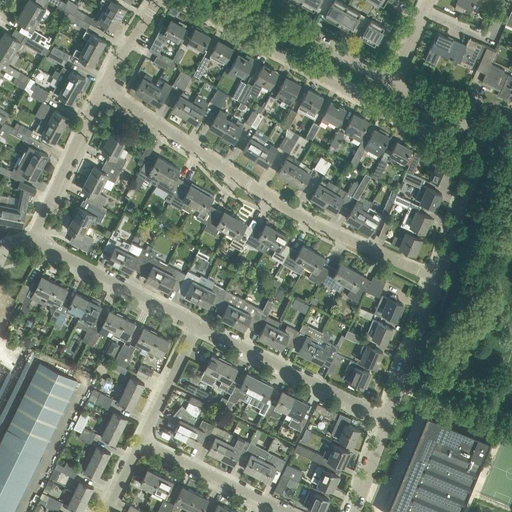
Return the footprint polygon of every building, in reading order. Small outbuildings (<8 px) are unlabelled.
[(28,0),(23,9),(40,19),(46,9),(31,0),(28,0)] [(100,8),(106,12),(120,19),(126,8),(111,0),(100,0),(100,1),(103,2),(100,8)] [(314,8),(320,12),(326,0),(302,0),(301,3),(314,10),(314,8)] [(347,5),(337,0),(326,0),(320,12),(325,15),(325,16),(338,23),(347,5)] [(457,0),(454,8),(463,12),(465,7),(471,9),(474,3),(474,4),(475,1),(475,0),(457,0)] [(66,18),(66,17),(69,11),(59,5),(58,5),(55,11),(66,18)] [(351,29),(357,32),(366,16),(347,5),(338,23),(350,30),(351,29)] [(75,8),(72,13),(90,23),(94,25),(97,19),(88,15),(75,8)] [(19,31),(28,36),(37,42),(48,48),(53,41),(34,29),(40,19),(23,9),(17,20),(24,24),(19,31)] [(90,23),(72,13),(69,11),(66,17),(88,28),(90,23)] [(100,22),(114,30),(120,19),(106,12),(100,22)] [(357,32),(362,35),(361,37),(374,44),(384,26),(366,16),(357,32)] [(160,28),(153,43),(160,47),(162,42),(165,43),(169,36),(178,41),(183,32),(187,24),(186,24),(179,21),(178,23),(171,20),(165,31),(160,28)] [(210,36),(196,28),(188,42),(202,50),(210,36)] [(5,32),(0,39),(0,43),(15,52),(21,43),(23,44),(28,36),(19,31),(16,29),(12,36),(5,32)] [(89,39),(86,46),(99,53),(105,41),(86,31),(84,36),(89,39)] [(473,65),(482,44),(469,38),(466,45),(437,32),(425,60),(435,64),(441,51),(446,53),(446,54),(451,56),(451,57),(454,58),(460,60),(460,59),(473,65)] [(232,48),(218,40),(209,57),(223,65),(232,48)] [(37,42),(34,47),(45,53),(48,48),(37,42)] [(0,57),(8,63),(15,52),(0,43),(0,57)] [(54,46),(51,51),(67,59),(69,54),(54,46)] [(99,53),(86,46),(83,51),(77,48),(73,54),(93,65),(99,53)] [(505,70),(490,64),(496,51),(487,47),(480,62),(486,65),(483,72),(486,73),(482,81),(497,87),(497,86),(502,88),(499,95),(511,101),(511,100),(511,97),(511,75),(504,72),(505,70)] [(178,49),(175,54),(172,61),(178,64),(184,52),(178,49)] [(64,65),(67,59),(51,51),(48,56),(64,65)] [(244,77),(253,59),(246,55),(245,58),(238,54),(227,74),(234,77),(237,73),(244,77)] [(204,55),(193,75),(199,78),(210,58),(204,55)] [(156,56),(153,62),(165,69),(169,63),(163,60),(157,57),(156,56)] [(278,72),(264,65),(252,86),(259,90),(262,85),(269,89),(278,72)] [(65,83),(79,90),(85,78),(65,68),(63,73),(65,74),(62,81),(65,83)] [(20,71),(17,77),(27,83),(30,78),(20,71)] [(178,87),(187,74),(181,71),(174,84),(178,87)] [(147,99),(156,85),(150,81),(152,78),(145,74),(135,91),(147,99)] [(191,77),(187,74),(178,87),(183,90),(191,77)] [(24,89),(27,83),(17,77),(13,83),(24,89)] [(300,84),(286,77),(276,96),(290,103),(300,84)] [(52,91),(72,102),(79,90),(65,83),(62,81),(59,79),(52,91)] [(159,79),(156,85),(147,99),(159,106),(172,85),(166,81),(165,83),(159,79)] [(241,80),(232,97),(238,100),(247,83),(241,80)] [(31,89),(34,90),(46,97),(49,91),(35,83),(31,89)] [(215,105),(223,92),(218,89),(210,102),(215,105)] [(323,96),(309,89),(298,108),(306,112),(308,109),(314,112),(323,96)] [(43,102),(46,97),(34,90),(31,95),(43,102)] [(172,109),(184,116),(192,103),(187,100),(189,96),(183,92),(172,109)] [(228,95),(223,92),(215,105),(220,108),(228,95)] [(270,95),(263,107),(269,110),(275,98),(270,95)] [(192,103),(184,116),(196,123),(209,103),(202,99),(200,102),(194,99),(192,103)] [(337,124),(345,108),(339,105),(339,104),(337,103),(337,104),(331,101),(321,121),(327,124),(329,120),(337,124)] [(254,110),(259,112),(260,113),(263,107),(258,104),(254,110)] [(41,119),(62,130),(69,118),(48,106),(41,119)] [(0,107),(0,114),(6,119),(10,113),(0,107)] [(291,109),(283,126),(288,129),(297,112),(291,109)] [(209,127),(221,134),(229,120),(224,117),(226,114),(220,110),(209,127)] [(251,126),(258,114),(252,111),(245,122),(251,126)] [(259,112),(258,114),(251,126),(256,129),(265,115),(260,113),(259,112)] [(365,127),(366,125),(368,121),(354,113),(344,131),(351,135),(353,138),(361,142),(366,132),(363,130),(365,127)] [(35,130),(56,141),(62,130),(41,119),(35,130)] [(221,134),(234,141),(244,124),(238,120),(236,124),(229,120),(221,134)] [(16,128),(18,129),(30,136),(33,130),(21,124),(17,122),(14,127),(16,128)] [(313,122),(305,138),(311,142),(320,125),(313,122)] [(27,141),(30,136),(18,129),(16,128),(14,127),(8,125),(6,129),(27,141)] [(113,129),(108,139),(122,147),(127,139),(135,143),(137,138),(123,131),(122,133),(113,129)] [(380,129),(379,131),(374,129),(364,148),(378,155),(389,136),(388,136),(389,134),(380,129)] [(338,130),(327,151),(333,154),(344,133),(338,130)] [(294,132),(291,138),(283,150),(289,154),(300,135),(294,132)] [(243,151),(255,159),(263,145),(258,142),(260,139),(253,134),(243,151)] [(283,150),(291,138),(286,135),(279,148),(283,150)] [(119,154),(122,147),(108,139),(101,151),(110,156),(107,163),(121,170),(127,158),(119,154)] [(404,162),(411,148),(397,141),(387,159),(392,162),(394,157),(404,162)] [(21,155),(27,159),(42,167),(48,155),(28,144),(21,155)] [(141,157),(146,160),(154,147),(148,144),(141,157)] [(269,149),(263,145),(255,159),(259,161),(257,163),(265,168),(267,165),(277,149),(271,146),(269,149)] [(358,147),(349,163),(356,167),(364,151),(358,147)] [(414,153),(406,171),(413,174),(420,155),(414,153)] [(15,167),(35,179),(42,167),(27,159),(21,155),(15,167)] [(157,184),(169,163),(158,156),(153,165),(145,161),(138,174),(150,180),(157,184)] [(278,172),(289,179),(297,166),(293,163),(295,160),(288,156),(278,172)] [(319,171),(326,159),(320,156),(313,168),(319,171)] [(332,163),(326,159),(319,171),(324,175),(332,163)] [(381,159),(372,176),(378,180),(387,162),(381,159)] [(452,169),(437,163),(435,162),(432,169),(434,170),(430,178),(438,182),(439,181),(446,184),(446,183),(448,184),(451,178),(449,177),(452,169)] [(94,166),(88,177),(103,184),(107,176),(115,181),(121,170),(107,163),(102,171),(94,166)] [(166,199),(171,202),(178,189),(182,182),(175,178),(180,169),(169,163),(157,184),(164,189),(170,192),(166,199)] [(0,166),(0,171),(10,177),(13,171),(0,166)] [(289,179),(302,187),(312,170),(305,166),(303,169),(297,166),(289,179)] [(424,179),(413,174),(406,171),(403,178),(421,186),(415,199),(435,208),(436,207),(437,208),(440,202),(438,201),(442,193),(422,184),(424,179)] [(366,173),(360,184),(352,196),(358,199),(372,176),(366,173)] [(99,192),(103,184),(88,177),(82,189),(91,193),(87,201),(88,202),(101,208),(107,197),(99,192)] [(311,197),(323,204),(335,185),(329,180),(327,183),(321,180),(311,197)] [(352,196),(360,184),(354,180),(347,192),(352,196)] [(28,200),(29,193),(33,195),(36,188),(21,181),(18,188),(22,190),(20,198),(18,207),(12,206),(9,222),(23,225),(28,200)] [(178,189),(171,202),(182,208),(187,199),(195,203),(202,191),(191,184),(186,193),(178,189)] [(335,185),(323,204),(335,211),(347,191),(335,185)] [(392,188),(382,212),(388,214),(398,191),(392,188)] [(202,191),(195,203),(202,208),(198,216),(208,222),(212,215),(215,210),(208,206),(214,195),(203,189),(202,191)] [(0,220),(9,222),(12,206),(6,205),(8,196),(0,194),(0,220)] [(397,195),(394,201),(409,208),(412,202),(397,195)] [(346,218),(358,225),(366,212),(368,209),(356,201),(346,218)] [(75,215),(74,217),(88,225),(92,217),(101,222),(106,211),(101,208),(88,202),(85,209),(79,206),(78,208),(76,207),(73,214),(75,215)] [(410,226),(421,230),(425,231),(431,217),(412,208),(408,215),(413,218),(410,226)] [(366,212),(358,225),(370,232),(380,216),(368,209),(366,212)] [(212,215),(208,222),(205,228),(216,234),(220,229),(226,233),(236,217),(224,211),(219,219),(212,215)] [(85,249),(88,243),(89,244),(92,237),(84,233),(88,225),(74,217),(67,229),(76,234),(75,236),(73,235),(70,242),(85,249)] [(241,249),(246,240),(248,236),(241,232),(246,223),(236,217),(226,233),(234,237),(231,243),(241,249)] [(386,219),(378,237),(384,240),(392,222),(386,219)] [(260,241),(267,245),(276,229),(266,223),(261,232),(253,228),(248,236),(246,240),(257,247),(260,241)] [(276,229),(267,245),(275,250),(272,255),(283,262),(290,249),(283,245),(288,236),(276,229)] [(109,238),(103,250),(111,254),(108,260),(119,266),(131,244),(122,239),(120,243),(116,241),(120,233),(113,230),(109,238)] [(403,240),(394,236),(391,243),(415,254),(421,239),(407,232),(403,240)] [(141,269),(148,255),(150,252),(131,243),(131,244),(119,266),(131,272),(134,265),(141,269)] [(297,263),(304,267),(314,251),(303,244),(298,253),(290,249),(283,262),(294,268),(297,263)] [(319,283),(321,280),(327,270),(320,266),(325,257),(314,251),(304,267),(312,272),(308,277),(319,283)] [(150,252),(148,255),(141,269),(151,274),(147,280),(157,285),(165,270),(168,264),(154,258),(155,255),(150,252)] [(339,291),(342,286),(352,269),(341,262),(336,271),(329,267),(327,270),(321,280),(332,286),(339,291)] [(180,288),(181,284),(186,274),(174,268),(168,264),(165,270),(157,285),(168,291),(172,284),(180,288)] [(256,268),(253,274),(259,277),(261,273),(260,270),(256,268)] [(352,269),(342,286),(350,290),(347,295),(358,301),(366,288),(358,284),(363,275),(352,269)] [(201,275),(200,276),(188,271),(186,274),(181,284),(180,288),(187,292),(184,297),(196,303),(197,300),(208,278),(201,275)] [(24,314),(27,312),(29,309),(27,308),(32,299),(43,304),(45,301),(54,282),(42,276),(37,285),(33,282),(21,305),(20,309),(20,312),(20,313),(24,314)] [(225,289),(213,283),(214,281),(208,278),(197,300),(208,306),(211,300),(218,303),(225,289)] [(63,296),(67,289),(54,282),(45,301),(50,304),(49,306),(50,312),(52,313),(49,320),(55,323),(61,311),(67,298),(63,296)] [(382,288),(369,283),(365,291),(379,297),(382,288)] [(275,287),(272,293),(281,298),(284,291),(275,287)] [(225,289),(218,303),(216,307),(224,311),(221,317),(232,323),(244,300),(245,298),(225,289)] [(75,311),(81,314),(88,299),(76,293),(66,312),(73,315),(75,311)] [(378,303),(385,306),(382,312),(397,319),(403,304),(395,300),(396,298),(395,295),(393,294),(390,295),(389,298),(382,295),(378,303)] [(87,344),(88,343),(95,328),(93,327),(93,324),(92,324),(101,306),(99,305),(100,303),(92,298),(91,301),(88,299),(81,314),(75,325),(88,331),(82,342),(87,344)] [(255,326),(261,312),(263,310),(250,303),(244,300),(232,323),(244,329),(247,322),(255,326)] [(259,336),(270,342),(278,327),(272,324),(275,318),(267,314),(273,303),(268,300),(263,310),(261,312),(255,326),(262,330),(259,336)] [(357,313),(370,319),(373,313),(359,307),(357,313)] [(122,316),(114,312),(110,310),(100,331),(95,328),(88,343),(92,345),(98,333),(106,337),(110,329),(115,331),(122,316)] [(66,314),(61,311),(55,323),(60,325),(66,314)] [(135,323),(122,316),(115,331),(113,335),(125,341),(135,323)] [(389,326),(373,319),(365,337),(375,342),(377,338),(387,343),(389,338),(391,339),(396,329),(389,326)] [(298,352),(310,357),(317,342),(320,337),(322,332),(303,323),(299,331),(294,342),(301,345),(298,352)] [(284,330),(278,327),(270,342),(282,348),(285,341),(292,345),(294,342),(299,331),(287,324),(284,330)] [(147,352),(156,334),(144,327),(134,346),(141,349),(144,345),(149,348),(147,352)] [(348,329),(345,335),(359,342),(362,335),(348,329)] [(156,334),(147,352),(154,356),(156,351),(161,354),(169,340),(156,334)] [(320,337),(317,342),(310,357),(321,363),(324,356),(332,360),(336,353),(339,346),(342,341),(339,340),(336,345),(326,340),(320,337)] [(376,366),(383,352),(363,343),(360,351),(363,352),(360,359),(376,366)] [(119,365),(125,354),(128,346),(123,344),(114,362),(115,363),(119,365)] [(130,344),(128,346),(125,354),(131,357),(136,347),(130,344)] [(342,356),(336,353),(332,360),(327,371),(333,374),(342,356)] [(217,376),(224,361),(212,355),(200,378),(213,384),(217,376)] [(367,378),(369,372),(356,366),(357,363),(350,360),(346,370),(352,373),(348,380),(366,388),(369,380),(367,378)] [(230,393),(236,382),(231,379),(237,368),(224,361),(217,376),(223,379),(218,387),(230,393)] [(41,363),(0,446),(0,511),(12,511),(77,381),(41,363)] [(119,365),(115,363),(113,368),(125,374),(128,369),(119,365)] [(141,363),(138,369),(149,374),(151,375),(154,370),(141,363)] [(147,378),(149,374),(138,369),(136,373),(147,378)] [(248,402),(252,394),(260,379),(247,373),(241,384),(236,382),(230,393),(248,402)] [(131,377),(124,389),(138,396),(144,383),(131,377)] [(263,415),(271,399),(266,397),(272,385),(260,379),(252,394),(248,402),(246,405),(247,406),(248,406),(249,406),(250,406),(251,406),(252,406),(253,405),(260,409),(258,412),(263,415)] [(209,393),(196,387),(193,393),(205,399),(209,393)] [(90,394),(98,398),(111,404),(113,399),(93,389),(90,394)] [(132,408),(138,396),(124,389),(118,401),(132,408)] [(282,409),(287,411),(295,397),(282,390),(277,402),(271,399),(263,415),(268,417),(270,414),(278,418),(282,409)] [(111,404),(98,398),(90,394),(88,399),(108,409),(111,404)] [(204,402),(191,395),(188,402),(201,408),(204,402)] [(300,431),(307,418),(302,415),(308,403),(295,397),(287,411),(293,414),(288,424),(300,431)] [(339,414),(317,403),(315,409),(327,415),(337,420),(339,414)] [(190,416),(191,414),(187,412),(187,410),(182,405),(171,417),(175,421),(178,423),(173,433),(185,439),(193,425),(195,419),(190,416)] [(218,417),(221,410),(216,408),(213,414),(218,417)] [(113,411),(107,423),(121,430),(127,418),(113,411)] [(388,510),(387,511),(459,511),(473,479),(476,472),(480,464),(482,458),(486,450),(487,445),(489,441),(479,437),(470,433),(466,431),(460,428),(449,424),(445,422),(427,415),(405,468),(402,476),(395,494),(388,510)] [(209,436),(214,425),(202,419),(198,427),(193,425),(185,439),(198,446),(204,434),(209,436)] [(334,435),(353,444),(360,429),(339,420),(333,434),(334,435)] [(115,443),(121,430),(107,423),(101,436),(115,443)] [(208,451),(221,457),(228,442),(232,434),(214,425),(209,436),(214,439),(208,451)] [(84,427),(81,432),(93,438),(96,433),(84,427)] [(91,443),(93,438),(81,432),(79,437),(91,443)] [(244,454),(250,442),(237,436),(234,445),(228,442),(221,457),(233,463),(239,451),(244,454)] [(263,459),(267,452),(268,451),(250,442),(244,454),(250,456),(244,468),(256,474),(263,459)] [(325,458),(296,445),(294,451),(311,459),(318,461),(327,465),(330,460),(343,466),(350,451),(334,444),(330,453),(328,451),(325,458)] [(97,446),(90,458),(104,465),(110,452),(97,446)] [(267,452),(263,459),(256,474),(269,480),(275,469),(280,471),(285,461),(267,452)] [(98,477),(104,465),(90,458),(84,470),(98,477)] [(67,461),(65,467),(76,473),(79,467),(67,461)] [(287,464),(282,474),(290,477),(299,481),(302,475),(300,474),(302,470),(287,464)] [(314,472),(311,480),(319,484),(331,489),(333,490),(339,475),(324,468),(317,466),(314,472)] [(74,478),(76,473),(65,467),(62,472),(74,478)] [(140,484),(153,490),(160,474),(153,471),(153,472),(147,469),(140,484)] [(168,478),(160,474),(153,490),(165,496),(172,482),(167,479),(168,478)] [(282,474),(274,490),(281,493),(290,477),(282,474)] [(73,492),(87,499),(93,487),(76,478),(70,491),(73,492)] [(181,503),(188,507),(195,491),(189,488),(188,489),(182,486),(174,504),(168,502),(163,511),(169,511),(172,507),(178,510),(181,503)] [(303,505),(318,511),(322,511),(329,499),(315,493),(316,489),(311,486),(303,505)] [(195,491),(188,507),(187,508),(193,511),(192,511),(201,511),(208,499),(202,496),(203,495),(195,491)] [(81,511),(87,499),(73,492),(67,505),(81,511)] [(50,496),(48,501),(60,507),(62,502),(50,496)] [(157,511),(158,511),(163,511),(168,502),(163,499),(157,511)] [(56,511),(57,511),(60,507),(48,501),(45,506),(56,511)]
